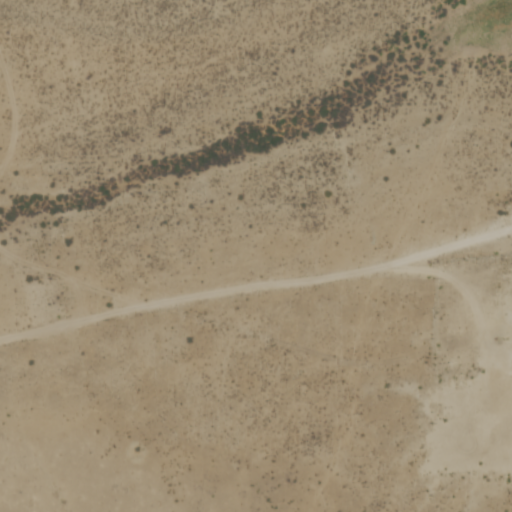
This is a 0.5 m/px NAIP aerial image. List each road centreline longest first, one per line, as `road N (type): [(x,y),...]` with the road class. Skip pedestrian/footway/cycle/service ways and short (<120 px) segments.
road 1 (track): [(0,341),(344,277)]
road 2 (track): [(344,277),(457,250),(511,247)]
road 3 (track): [(412,262),(511,373)]
